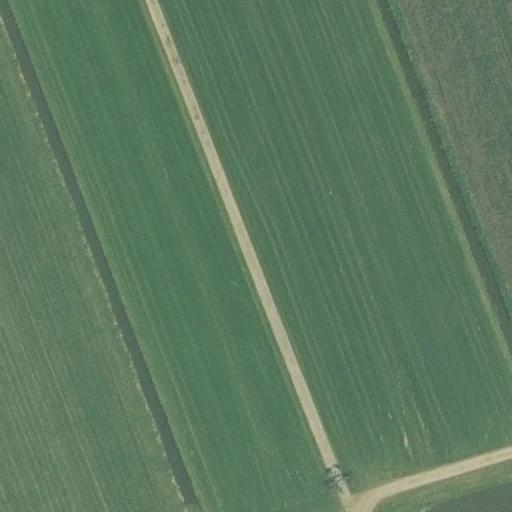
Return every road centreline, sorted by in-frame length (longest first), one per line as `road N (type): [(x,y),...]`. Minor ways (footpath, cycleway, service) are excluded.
road 1 (track): [(349,509),(153,0)]
road 2 (track): [(350,511),(368,496),(511,452)]
